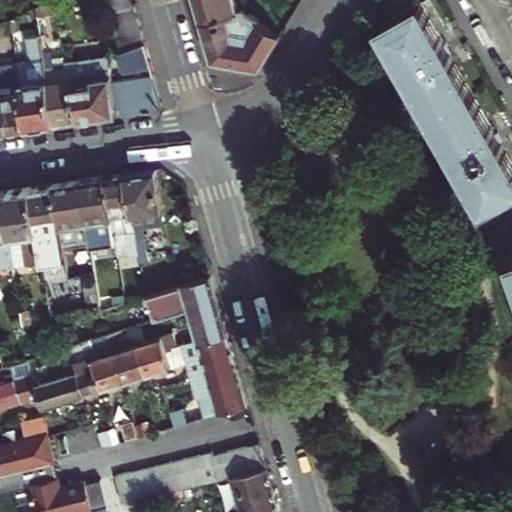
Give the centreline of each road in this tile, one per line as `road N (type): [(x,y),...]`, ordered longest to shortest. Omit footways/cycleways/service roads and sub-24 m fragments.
road 1 (residential): [(202,131),(314,511)]
road 2 (residential): [(0,161),(202,131)]
road 3 (residential): [(202,131),(268,104),(338,0)]
road 4 (residential): [(0,423),(172,374)]
road 5 (residential): [(165,0),(202,131)]
